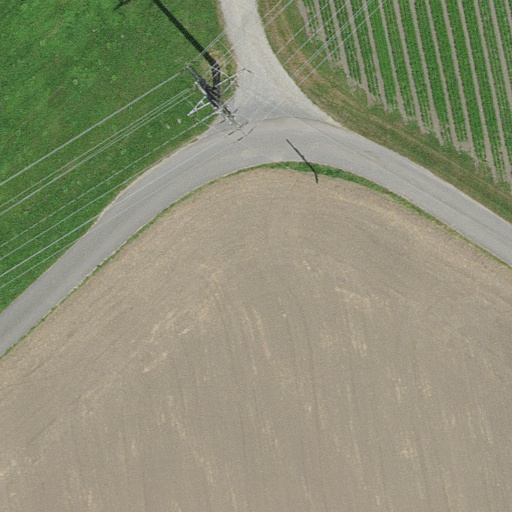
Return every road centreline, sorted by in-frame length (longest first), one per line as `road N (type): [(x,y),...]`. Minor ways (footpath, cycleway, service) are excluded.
road 1 (track): [(241,0),(277,127),(140,205),(0,330)]
road 2 (track): [(511,244),(368,158),(277,127)]
